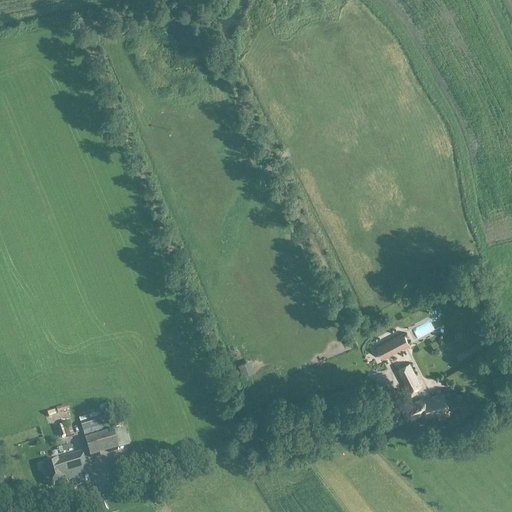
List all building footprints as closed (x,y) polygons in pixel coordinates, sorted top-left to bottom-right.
[(404,334),(382,345),(388,355),(409,344),(404,334)] [(421,386),(409,364),(397,370),(409,392),(421,386)] [(449,415),(448,411),(449,410),(443,394),(423,401),(422,399),(405,407),(406,409),(402,411),(406,420),(411,417),(411,419),(425,413),(428,418),(437,414),(439,419),(449,415)] [(463,417),(470,414),(481,410),(477,402),(467,406),(466,403),(458,405),(463,417)] [(80,423),(83,432),(111,424),(108,415),(80,423)] [(63,426),(67,438),(74,435),(70,423),(63,426)] [(111,424),(83,432),(86,441),(114,433),(111,424)] [(114,433),(119,450),(130,447),(125,429),(114,433)] [(44,464),(48,475),(51,486),(73,479),(82,476),(88,474),(81,453),(44,464)] [(110,462),(115,478),(133,473),(128,456),(110,462)] [(82,476),(73,479),(76,487),(85,485),(82,476)]
